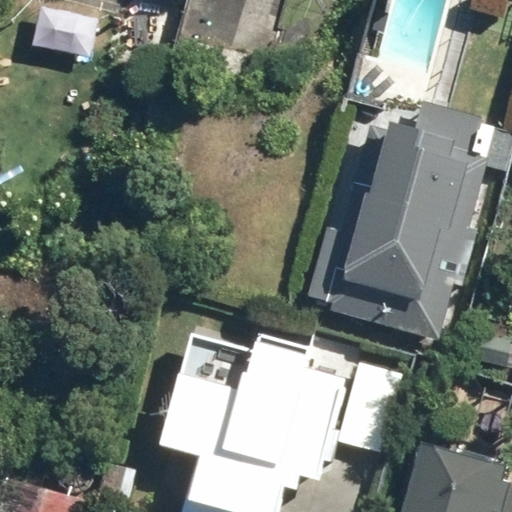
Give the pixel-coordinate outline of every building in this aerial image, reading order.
[(326,307),(323,315),(437,347),(489,166),(477,162),(484,137),(478,136),(482,122),(391,95),(380,133),(370,130),(341,236),(325,232),(305,301),(326,307)] [(249,357),(187,340),(154,456),(192,467),(180,511),(183,511),(182,511),(276,511),(279,500),(291,504),(295,489),(312,494),(342,390),(325,385),(325,386),(303,380),(311,352),(256,336),(249,357)] [(402,379),(357,366),(334,445),(380,458),(402,379)] [(435,457),(418,452),(401,511),(502,511),(508,490),(500,488),(506,468),(456,453),(454,456),(444,454),(435,457)] [(83,511),(86,505),(3,484),(0,496),(0,511),(83,511)]
